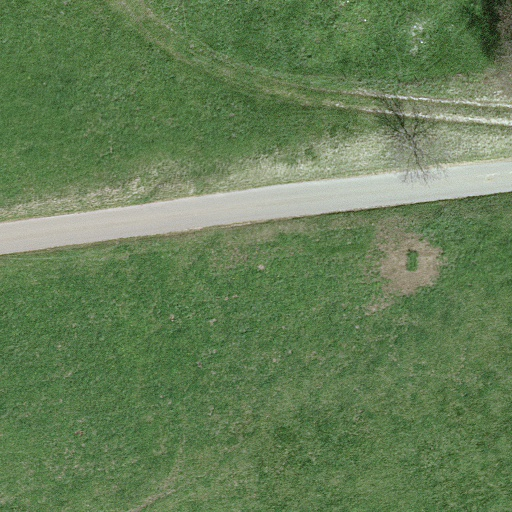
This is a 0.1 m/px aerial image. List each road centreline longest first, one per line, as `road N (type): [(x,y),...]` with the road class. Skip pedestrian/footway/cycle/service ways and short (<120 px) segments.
road 1 (unclassified): [(511,172),(0,240)]
road 2 (track): [(147,0),(182,40),(254,77),(328,94),(511,106)]
